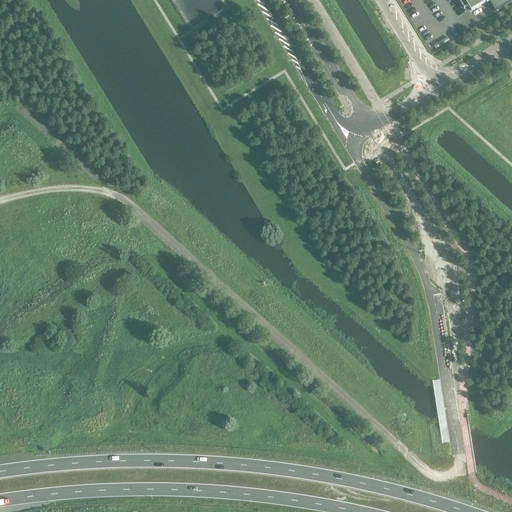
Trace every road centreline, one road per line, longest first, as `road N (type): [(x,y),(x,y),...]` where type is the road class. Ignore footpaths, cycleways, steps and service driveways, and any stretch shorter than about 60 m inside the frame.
road 1 (track): [(0,200),(69,187),(115,195),(424,470),(450,475),(459,461)]
road 2 (trunk): [(466,511),(363,483),(242,464),(107,461),(0,471)]
road 3 (trunk): [(0,500),(174,489),(358,511)]
road 4 (tertiary): [(265,0),(339,120),(354,129),(368,125)]
road 5 (unclassified): [(368,125),(288,0)]
